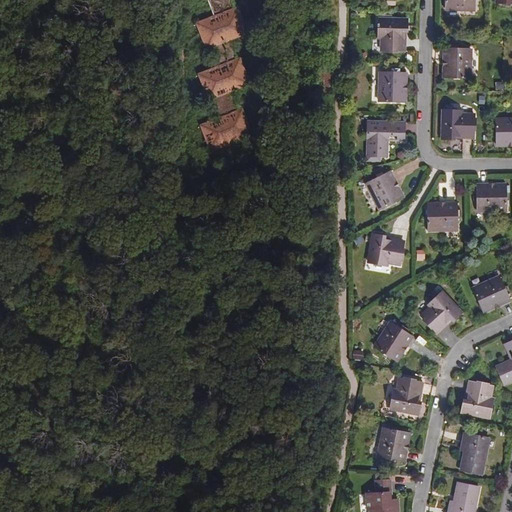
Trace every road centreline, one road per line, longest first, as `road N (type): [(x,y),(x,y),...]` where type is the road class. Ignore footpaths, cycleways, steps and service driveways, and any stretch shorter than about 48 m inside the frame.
road 1 (track): [(342,0),(344,354),(353,389),(339,463)]
road 2 (residential): [(511,319),(469,339),(448,363),(418,511)]
road 3 (residential): [(439,163),(421,139),(427,0)]
